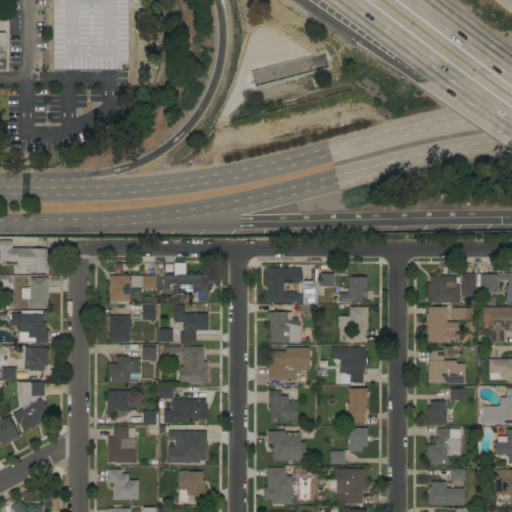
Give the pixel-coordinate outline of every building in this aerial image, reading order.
[(0,241),(11,241),(11,248),(28,248),(28,249),(46,249),(46,263),(47,263),(47,274),(45,274),(45,273),(28,273),(28,276),(19,276),(19,267),(17,265),(17,262),(0,261),(0,241)] [(162,275),(173,275),(173,263),(185,263),(185,274),(186,274),(186,275),(190,275),(190,274),(192,274),(192,275),(195,275),(195,274),(197,274),(197,275),(207,274),(208,302),(191,302),(190,289),(177,289),(177,294),(162,294),(162,290),(161,290),(161,288),(155,288),(155,289),(142,289),(142,287),(130,287),(129,287),(129,302),(128,302),(128,304),(109,304),(109,302),(108,302),(108,276),(129,276),(129,280),(130,280),(130,276),(155,276),(155,279),(162,279),(162,275)] [(460,274),(463,274),(463,273),(472,273),(475,273),(475,274),(496,274),(507,274),(507,267),(511,266),(511,303),(505,303),(505,286),(507,286),(507,281),(498,281),(498,292),(479,292),(479,297),(466,297),(466,296),(460,296),(460,274)] [(283,292),(295,292),(295,303),(267,302),(267,290),(271,290),(271,271),(287,271),(287,269),(302,269),(302,282),(302,283),(299,283),(283,283),(283,292)] [(333,286),(319,286),(319,274),(333,274),(333,286)] [(455,276),(455,277),(459,277),(459,284),(458,284),(458,303),(439,303),(438,302),(437,303),(429,303),(429,297),(427,297),(427,283),(429,283),(429,276),(455,276)] [(366,298),(361,298),(361,302),(339,303),(338,293),(344,293),(344,277),(366,277),(366,298)] [(29,309),(29,278),(46,278),(48,278),(48,299),(47,299),(47,309),(29,309)] [(317,283),(317,305),(312,305),(302,305),(302,294),(299,294),(299,283),(302,283),(302,282),(313,282),(313,283),(317,283)] [(179,342),(179,332),(182,332),(182,323),(173,322),(173,321),(171,321),(172,318),(173,318),(173,305),(183,305),(183,308),(185,308),(185,313),(207,313),(207,331),(195,330),(195,342),(179,342)] [(299,305),(302,305),(312,305),(312,317),(299,318),(299,305)] [(154,320),(142,320),(142,306),(154,306),(154,320)] [(367,307),(367,325),(365,325),(365,341),(351,341),(351,330),(349,330),(349,328),(337,328),(337,316),(349,317),(349,307),(367,307)] [(446,322),(458,322),(458,343),(445,343),(445,342),(425,342),(425,314),(427,314),(427,307),(446,307),(446,322)] [(470,308),(470,319),(450,319),(451,308),(470,308)] [(511,308),(511,330),(508,330),(508,331),(503,331),(503,343),(489,343),(490,308),(511,308)] [(269,343),(269,321),(267,321),(267,313),(291,312),(291,318),(297,318),(297,326),(299,326),(299,342),(269,343)] [(34,343),(34,342),(18,342),(18,313),(28,313),(28,314),(43,314),(43,323),(45,323),(45,330),(47,330),(47,343),(34,343)] [(129,320),(130,320),(130,327),(129,327),(129,342),(108,342),(108,324),(109,324),(109,316),(129,316),(129,320)] [(158,342),(158,329),(172,329),(172,342),(158,342)] [(155,347),(155,361),(141,361),(141,347),(155,347)] [(203,347),(203,362),(206,362),(206,383),(179,383),(179,367),(182,367),(182,359),(184,359),(184,358),(178,358),(178,360),(174,360),(174,358),(163,358),(163,347),(203,347)] [(46,348),(46,366),(43,366),(43,370),(41,370),(41,371),(28,371),(28,363),(24,363),(24,348),(46,348)] [(339,359),(331,359),(332,348),(364,348),(364,357),(365,357),(365,359),(366,359),(366,364),(365,364),(365,366),(364,366),(363,373),(362,373),(362,382),(348,382),(348,375),(345,375),(345,373),(339,373),(339,359)] [(444,384),(444,383),(429,383),(429,384),(427,384),(427,366),(428,366),(428,361),(429,361),(429,350),(443,350),(443,361),(455,361),(455,364),(463,364),(463,384),(444,384)] [(304,374),(294,374),(294,380),(268,380),(268,369),(267,369),(266,369),(266,351),(304,352),(304,374)] [(138,383),(129,383),(129,374),(128,374),(128,383),(110,383),(110,382),(109,382),(109,377),(107,377),(107,364),(115,364),(115,356),(128,356),(128,359),(138,359),(138,383)] [(511,359),(511,382),(507,382),(508,377),(499,377),(499,380),(488,380),(488,373),(487,373),(488,359),(511,359)] [(15,380),(6,380),(6,383),(1,383),(1,368),(15,367),(15,380)] [(43,382),(43,384),(44,384),(44,393),(43,393),(43,396),(36,396),(36,401),(40,398),(50,418),(32,427),(31,426),(30,426),(30,427),(26,429),(23,430),(22,428),(21,428),(19,424),(17,425),(11,414),(21,409),(19,405),(20,405),(17,398),(17,396),(17,383),(43,382)] [(158,399),(158,385),(172,385),(172,399),(158,399)] [(364,389),(364,388),(366,388),(366,406),(365,406),(365,414),(364,413),(364,423),(350,423),(350,414),(348,414),(348,410),(347,410),(347,403),(348,403),(348,389),(364,389)] [(511,424),(481,424),(481,407),(497,407),(499,405),(499,397),(505,397),(505,388),(511,388),(511,424)] [(463,389),(463,400),(449,400),(449,389),(463,389)] [(106,391),(130,391),(130,403),(133,403),(133,409),(130,409),(130,410),(107,411),(106,391)] [(296,420),(296,421),(286,421),(286,420),(274,420),(274,422),(269,422),(269,404),(267,404),(268,391),(270,391),(280,391),(280,396),(288,396),(288,402),(296,402),(296,420)] [(179,400),(179,399),(185,399),(185,400),(204,399),(204,405),(206,405),(206,419),(182,419),(182,412),(170,412),(170,400),(179,400)] [(426,423),(426,407),(429,407),(429,402),(444,402),(444,408),(445,408),(445,423),(426,423)] [(157,425),(142,425),(142,411),(156,411),(157,425)] [(1,446),(0,444),(0,418),(1,420),(7,416),(18,437),(1,446)] [(127,427),(127,428),(135,428),(135,438),(136,463),(136,465),(123,465),(123,463),(107,463),(106,438),(112,438),(112,427),(127,427)] [(366,428),(366,437),(368,437),(368,441),(366,441),(366,446),(361,446),(361,451),(348,451),(348,443),(347,443),(347,440),(348,440),(348,428),(366,428)] [(459,429),(460,455),(447,455),(447,464),(428,465),(428,459),(426,459),(426,445),(434,445),(434,438),(436,438),(436,429),(459,429)] [(511,464),(508,464),(508,455),(504,455),(504,456),(501,456),(501,455),(494,455),(494,445),(492,445),(492,443),(494,443),(497,443),(497,437),(506,437),(505,430),(511,429),(511,464)] [(204,431),(204,432),(206,432),(206,443),(207,443),(207,451),(204,451),(204,460),(198,460),(198,463),(168,463),(167,447),(174,447),(174,440),(168,440),(168,431),(204,431)] [(279,431),(284,431),(284,433),(299,433),(299,442),(304,442),(304,450),(309,450),(309,453),(310,453),(310,458),(309,459),(309,461),(272,461),(272,459),(271,458),(271,457),(270,456),(271,454),(272,453),(269,453),(269,447),(272,447),(272,444),(267,444),(267,431),(279,431)] [(329,464),(329,451),(344,451),(344,464),(329,464)] [(291,504),(270,504),(270,500),(263,500),(263,488),(266,488),(266,468),(284,468),(284,476),(291,476),(291,504)] [(349,469),(349,470),(365,470),(365,478),(366,478),(366,487),(367,487),(367,490),(366,490),(361,490),(361,504),(347,504),(347,497),(345,497),(345,494),(347,494),(347,493),(344,493),(344,492),(336,492),(336,480),(333,480),(333,469),(349,469)] [(464,469),(464,482),(450,482),(450,469),(464,469)] [(137,499),(112,499),(112,490),(110,490),(110,487),(112,487),(112,483),(107,483),(107,470),(121,470),(121,474),(128,474),(128,480),(138,481),(137,499)] [(511,470),(511,504),(509,504),(510,495),(508,495),(508,496),(506,496),(503,496),(501,496),(501,494),(494,494),(494,476),(495,476),(495,470),(511,470)] [(187,471),(187,472),(202,472),(201,480),(204,480),(204,488),(206,488),(206,490),(208,490),(207,499),(206,499),(206,501),(193,501),(193,496),(187,496),(187,502),(178,502),(178,490),(177,490),(177,471),(187,471)] [(462,489),(462,505),(452,505),(452,506),(450,506),(450,505),(427,505),(427,494),(427,487),(430,487),(430,483),(433,483),(433,482),(445,482),(445,489),(462,489)] [(41,511),(14,511),(10,508),(18,500),(27,509),(27,505),(41,505),(41,511)]
